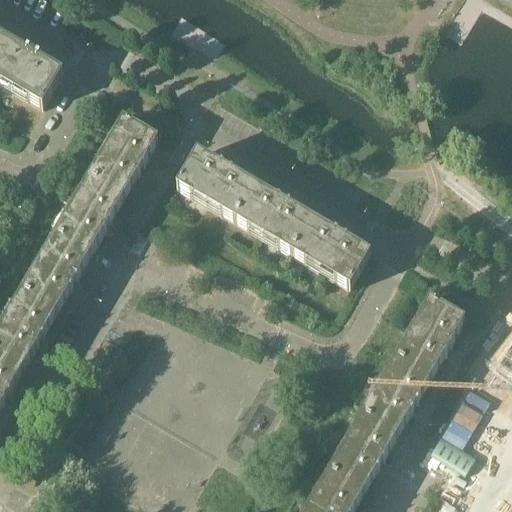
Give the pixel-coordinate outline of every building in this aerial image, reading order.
[(29,59),(5,45),(0,54),(0,88),(43,113),(63,79),(39,65),(41,61),(32,55),(29,59)] [(124,126),(88,185),(123,206),(137,182),(140,184),(146,174),(143,172),(158,146),(124,126)] [(88,185),(55,242),(90,262),(104,238),(107,241),(112,231),(109,229),(123,206),(88,185)] [(55,242),(22,299),(56,319),(70,295),(74,297),(79,287),(76,285),(90,262),(55,242)] [(22,299),(0,335),(0,363),(22,377),(36,353),(40,355),(45,345),(42,343),(56,319),(22,299)] [(8,401),(22,377),(0,363),(0,414),(2,411),(6,413),(12,403),(8,401)]
